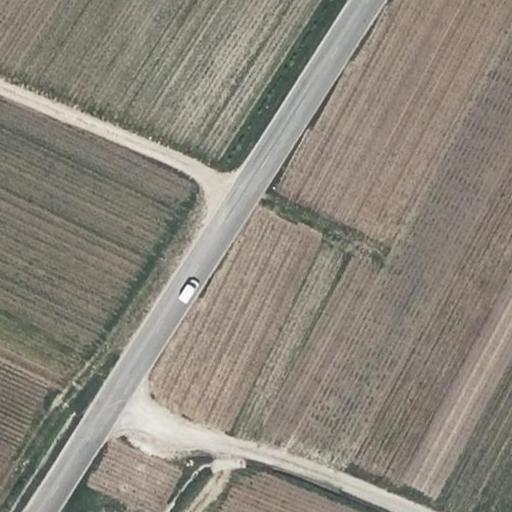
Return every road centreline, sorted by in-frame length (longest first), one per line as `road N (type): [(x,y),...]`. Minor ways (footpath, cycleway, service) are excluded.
road 1 (tertiary): [(36,511),(364,0)]
road 2 (track): [(390,511),(108,398)]
road 3 (track): [(0,88),(244,186)]
